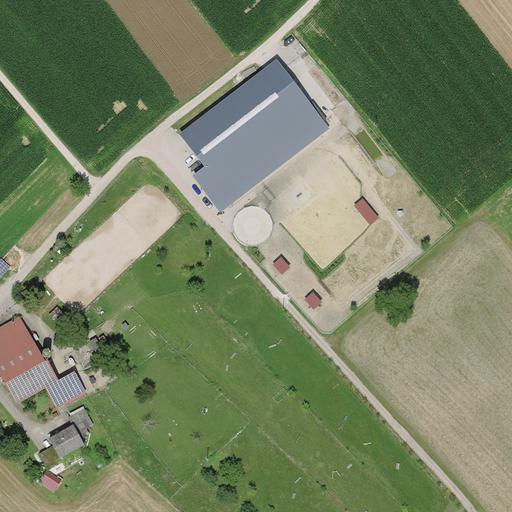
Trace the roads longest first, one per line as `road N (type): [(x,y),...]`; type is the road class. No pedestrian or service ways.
road 1 (track): [(144,146),(470,511)]
road 2 (track): [(0,74),(98,189),(0,296)]
road 3 (track): [(98,189),(317,0)]
